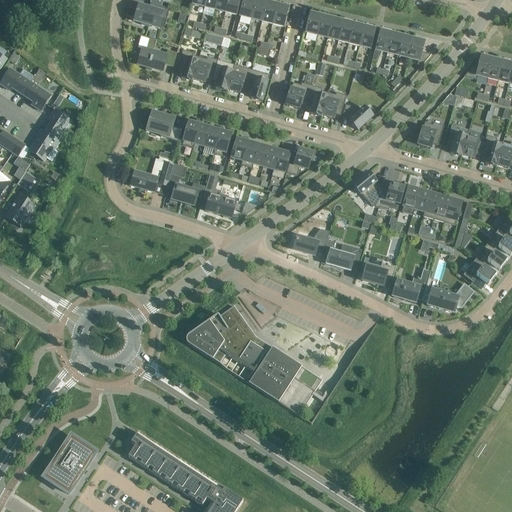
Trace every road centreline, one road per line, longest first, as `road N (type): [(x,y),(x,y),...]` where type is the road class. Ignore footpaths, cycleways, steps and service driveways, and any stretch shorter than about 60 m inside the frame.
road 1 (residential): [(240,244),(425,329),(461,327),(511,276)]
road 2 (residential): [(240,244),(117,200),(110,174),(128,134),(123,79)]
road 3 (tertiary): [(364,511),(194,401)]
road 4 (unclassified): [(367,149),(492,8)]
road 5 (unclassified): [(240,244),(367,149)]
road 6 (residential): [(268,120),(123,79)]
road 7 (residential): [(511,190),(367,149)]
road 8 (unclassified): [(128,323),(240,244)]
road 9 (residential): [(268,120),(300,0)]
